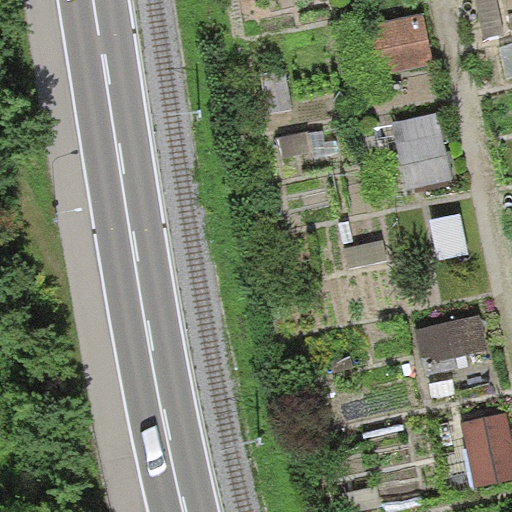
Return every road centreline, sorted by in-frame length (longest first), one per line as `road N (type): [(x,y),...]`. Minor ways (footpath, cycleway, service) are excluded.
road 1 (secondary): [(187,511),(95,0)]
road 2 (track): [(0,139),(53,255),(85,264),(139,259)]
